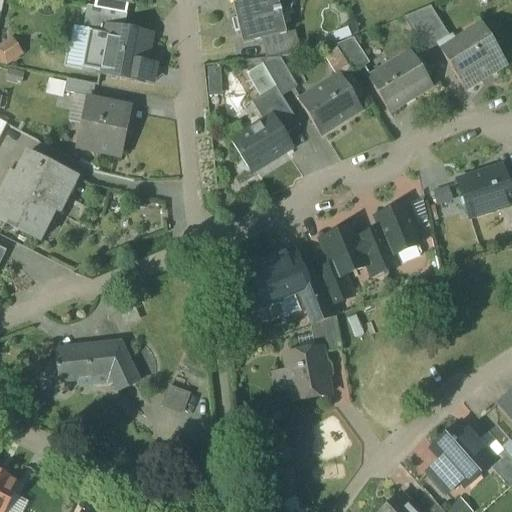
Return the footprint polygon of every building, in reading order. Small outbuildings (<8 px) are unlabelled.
[(274,12),(271,0),(235,0),(237,6),(234,7),(243,45),(285,35),(280,15),(285,13),(284,10),(284,9),(274,12)] [(271,0),(274,12),(284,9),(284,10),(290,9),(291,0),(271,0)] [(127,15),(87,7),(83,30),(108,35),(109,28),(124,31),(127,15)] [(430,8),(403,19),(425,54),(450,39),(430,8)] [(124,31),(109,28),(108,35),(100,74),(141,82),(150,36),(124,31)] [(483,29),(458,44),(458,43),(441,53),(465,92),(506,66),(483,29)] [(286,39),(263,45),(266,57),(289,52),(286,39)] [(369,65),(353,40),(335,47),(352,75),(369,65)] [(289,52),(266,57),(267,60),(280,59),(290,58),(289,52)] [(411,54),(368,80),(389,114),(432,88),(411,54)] [(298,88),(280,59),(267,60),(259,61),(276,89),(282,98),(298,88)] [(340,77),(299,103),(320,137),(361,112),(340,77)] [(94,86),(67,80),(64,93),(92,98),(94,86)] [(282,98),(276,89),(260,99),(272,118),(273,117),(279,127),(294,118),(282,98)] [(126,111),(91,103),(81,148),(117,155),(126,111)] [(272,118),(231,143),(241,159),(246,157),(255,172),(293,149),(279,127),(273,117),(272,118)] [(0,143),(9,127),(0,121),(0,143)] [(72,178),(27,155),(16,177),(12,174),(0,196),(0,222),(40,242),(55,213),(59,215),(69,196),(64,193),(72,178)] [(511,201),(501,168),(458,182),(470,220),(511,206),(511,201)] [(423,200),(408,206),(415,223),(427,218),(423,200)] [(408,206),(376,219),(381,231),(392,258),(393,257),(418,247),(420,246),(414,229),(416,229),(414,223),(415,223),(408,206)] [(353,228),(320,242),(331,268),(336,281),(343,278),(368,267),(369,267),(359,240),(353,228)] [(381,231),(359,240),(369,267),(368,267),(372,278),(397,268),(397,267),(393,257),(392,258),(381,231)] [(418,247),(393,257),(397,267),(419,258),(421,254),(418,247)] [(294,253),(243,274),(258,311),(309,290),(294,253)] [(336,281),(331,268),(318,273),(332,306),(352,298),(343,278),(336,281)] [(321,284),(309,290),(312,296),(303,300),(314,326),(334,318),(321,284)] [(129,299),(118,304),(125,321),(136,316),(129,299)] [(314,326),(310,328),(315,352),(322,351),(322,355),(342,351),(336,318),(314,326)] [(120,345),(55,352),(56,369),(58,369),(59,382),(78,380),(78,379),(110,375),(118,393),(138,383),(120,345)] [(315,352),(285,358),(293,402),(330,396),(327,380),(329,376),(328,370),(325,367),(322,355),(322,351),(315,352)] [(511,392),(499,404),(511,419),(511,392)] [(493,461),(460,425),(432,450),(464,488),(493,462),(493,461)] [(511,487),(511,461),(504,452),(493,461),(493,462),(498,467),(493,472),(509,490),(511,487)] [(401,496),(384,511),(413,511),(406,505),(408,503),(401,496)]
